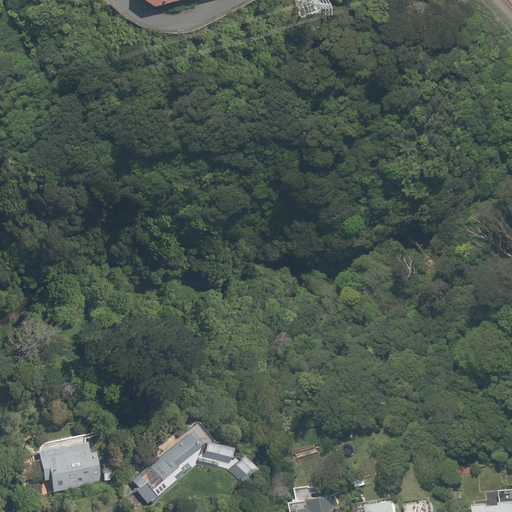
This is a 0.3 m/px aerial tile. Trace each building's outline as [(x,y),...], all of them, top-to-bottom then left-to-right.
[(138,0),(151,9),(186,0),(138,0)] [(183,456),(195,445),(179,428),(141,465),(153,478),(155,479),(145,489),(136,480),(129,487),(145,504),(169,480),(188,461),(183,456)] [(100,475),(85,432),(35,449),(50,493),(100,475)] [(227,443),(203,438),(199,456),(224,460),(227,443)] [(240,450),(225,464),(242,483),(257,470),(240,450)] [(333,511),(331,497),(292,504),(293,511),(333,511)] [(511,511),(511,509),(510,498),(470,506),(471,511),(511,511)] [(394,511),(392,499),(348,506),(349,511),(394,511)]
